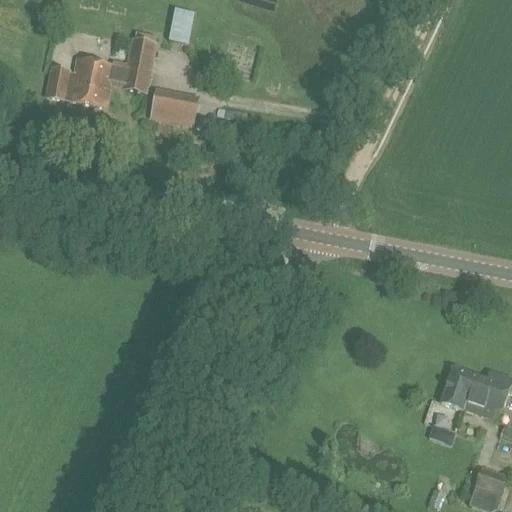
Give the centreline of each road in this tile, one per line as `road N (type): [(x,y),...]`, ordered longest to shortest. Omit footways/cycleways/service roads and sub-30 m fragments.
road 1 (primary): [(323,239),(0,175)]
road 2 (unclassified): [(189,511),(323,239)]
road 3 (track): [(167,65),(202,97),(374,133)]
road 4 (track): [(350,183),(436,0)]
road 5 (primary): [(511,276),(323,239)]
